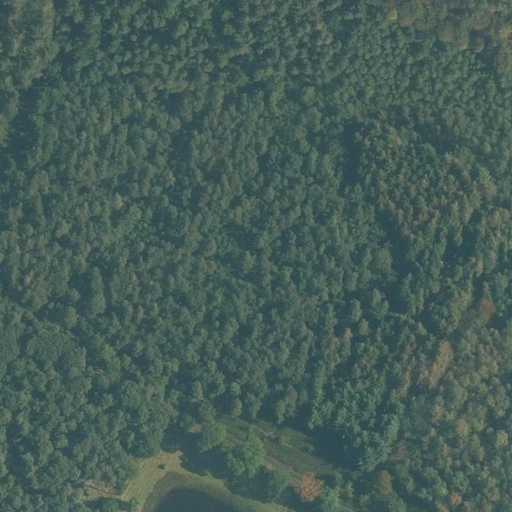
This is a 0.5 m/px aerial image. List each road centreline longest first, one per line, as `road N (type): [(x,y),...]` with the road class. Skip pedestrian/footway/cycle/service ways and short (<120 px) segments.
road 1 (track): [(353,511),(0,315)]
road 2 (track): [(80,0),(0,159)]
